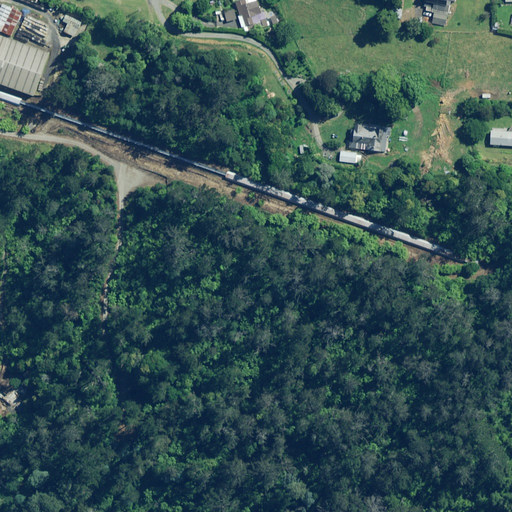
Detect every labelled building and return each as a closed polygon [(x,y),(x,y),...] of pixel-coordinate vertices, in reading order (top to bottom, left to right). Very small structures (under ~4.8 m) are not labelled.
[(242,28),(243,28),(245,33),(249,31),(247,26),(254,24),(252,17),(262,13),(256,0),(247,0),(239,0),(234,2),(240,16),(238,17),(242,28)] [(453,0),(424,0),(424,3),(427,3),(425,11),(434,13),(432,24),(445,26),(450,0),(454,1),(453,0)] [(0,33),(6,36),(17,12),(0,5),(0,33)] [(236,19),(233,10),(224,13),(227,22),(236,19)] [(82,22),(81,22),(66,15),(63,22),(68,24),(64,32),(74,37),(78,29),(79,29),(82,22)] [(279,23),(276,16),(270,18),(273,25),(279,23)] [(267,21),(266,18),(260,20),(260,22),(256,24),(259,31),(271,26),(269,21),(267,21)] [(0,36),(0,89),(29,101),(47,55),(0,36)] [(389,129),(354,125),(352,141),(341,140),(341,147),(386,152),(389,129)] [(511,132),(491,131),(489,144),(511,146),(511,132)] [(361,154),(340,152),(339,162),(361,164),(361,154)] [(28,374),(25,371),(20,376),(23,379),(28,374)] [(28,390),(19,382),(5,396),(1,392),(0,393),(0,398),(11,408),(17,415),(34,396),(28,390)]
